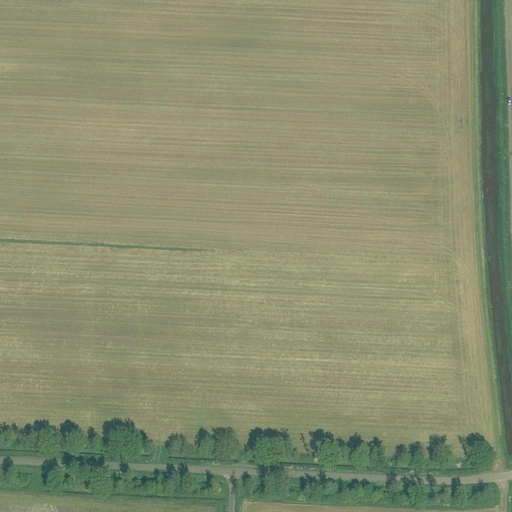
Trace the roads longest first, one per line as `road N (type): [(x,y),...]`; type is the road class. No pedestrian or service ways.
road 1 (unclassified): [(511,476),(449,481),(0,460)]
road 2 (unclassified): [(511,166),(507,0)]
